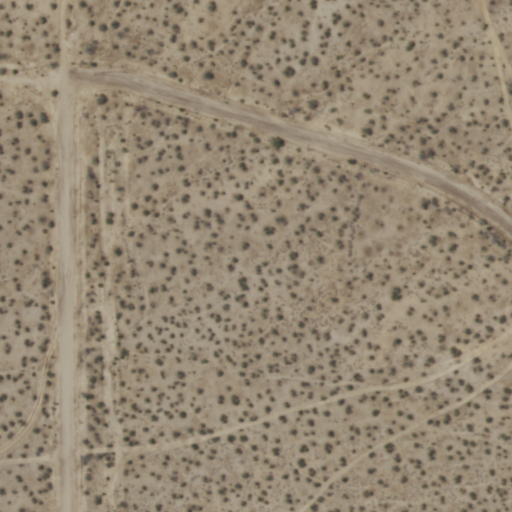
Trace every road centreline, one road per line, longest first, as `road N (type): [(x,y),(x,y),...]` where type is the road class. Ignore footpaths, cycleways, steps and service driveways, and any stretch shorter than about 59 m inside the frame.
road 1 (track): [(64,78),(139,87),(416,174),(511,234)]
road 2 (track): [(67,511),(64,78)]
